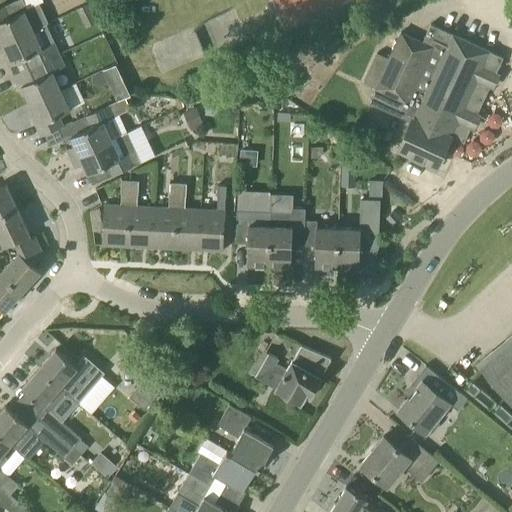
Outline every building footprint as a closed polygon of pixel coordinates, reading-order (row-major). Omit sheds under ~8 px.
[(0,37),(2,43),(45,23),(48,22),(39,2),(24,9),(19,0),(15,0),(0,7),(0,37)] [(45,23),(2,43),(11,62),(8,64),(13,75),(59,54),(45,23)] [(401,32),(375,88),(404,101),(399,113),(412,119),(398,150),(436,167),(451,137),(464,143),(471,127),(468,125),(474,113),(477,114),(490,86),(487,84),(493,72),(496,73),(503,57),(431,24),(422,42),(401,32)] [(61,90),(52,70),(64,64),(59,54),(13,75),(18,86),(22,85),(30,104),(61,90)] [(117,100),(131,94),(116,62),(103,69),(117,100)] [(41,136),(63,125),(58,114),(70,109),(61,90),(30,104),(39,123),(36,125),(41,136)] [(71,158),(112,139),(127,132),(119,114),(114,117),(109,105),(83,116),(88,127),(71,135),(75,145),(67,148),(71,158)] [(196,107),(183,112),(191,129),(204,124),(196,107)] [(277,111),(276,122),(288,122),(289,112),(277,111)] [(136,164),(131,152),(135,150),(127,132),(112,139),(71,158),(76,167),(84,164),(88,173),(91,172),(96,182),(136,164)] [(239,149),(239,166),(256,166),(257,150),(239,149)] [(130,180),(129,193),(137,193),(138,180),(130,180)] [(170,195),(177,195),(178,182),(170,182),(170,195)] [(178,182),(177,195),(185,195),(186,183),(178,182)] [(0,215),(17,207),(6,184),(0,187),(0,215)] [(218,184),(217,197),(226,197),(226,184),(218,184)] [(304,220),(304,208),(292,208),(292,194),(271,194),(270,211),(269,264),(291,265),(292,245),(304,245),(304,220)] [(126,245),(128,205),(121,204),(104,204),(102,244),(126,245)] [(150,247),(152,206),(137,205),(128,205),(126,245),(150,247)] [(175,248),(176,207),(169,207),(152,206),(150,247),(175,248)] [(31,237),(17,207),(0,215),(0,236),(4,246),(6,245),(13,259),(34,278),(41,270),(37,267),(46,258),(35,236),(31,237)] [(199,249),(201,209),(185,208),(176,207),(175,248),(199,249)] [(223,250),(225,209),(217,209),(201,209),(199,249),(223,250)] [(269,264),(270,211),(236,210),(236,243),(248,243),(247,263),(269,264)] [(392,223),(399,217),(392,210),(385,216),(392,223)] [(337,266),(339,227),(317,227),(317,220),(304,220),(304,245),(316,245),(315,266),(337,266)] [(359,267),(361,228),(339,227),(337,266),(359,267)] [(0,306),(5,311),(34,278),(13,259),(0,273),(0,306)] [(511,404),(511,333),(477,362),(511,404)] [(320,377),(331,358),(302,345),(293,360),(292,360),(284,375),(272,369),(278,358),(269,353),(255,375),(276,387),(276,388),(301,402),(307,391),(311,393),(313,390),(316,389),(320,384),(319,381),(321,377),(320,377)] [(77,367),(56,348),(39,368),(60,387),(68,377),(74,381),(82,372),(93,381),(101,372),(85,358),(77,367)] [(457,408),(466,397),(425,365),(411,383),(417,387),(398,410),(425,431),(449,402),(457,408)] [(65,391),(60,387),(39,368),(22,387),(43,406),(36,415),(81,455),(89,446),(80,438),(80,437),(59,420),(49,410),(57,401),(65,391)] [(144,409),(168,382),(152,369),(129,396),(144,409)] [(260,468),(273,445),(245,428),(251,417),(229,404),(217,425),(239,437),(231,451),(227,449),(260,468)] [(6,405),(0,412),(0,434),(10,444),(16,448),(24,439),(32,429),(64,457),(73,465),(81,455),(36,415),(28,424),(6,405)] [(0,484),(1,486),(10,477),(0,468),(0,466),(7,458),(2,453),(10,444),(0,434),(0,484)] [(410,457),(428,473),(439,460),(407,434),(397,446),(384,435),(361,463),(387,485),(410,457)] [(260,468),(227,449),(218,463),(201,453),(189,473),(211,486),(217,475),(242,490),(256,467),(259,469),(260,468)] [(115,473),(106,491),(122,500),(132,481),(115,473)] [(232,511),(205,496),(211,486),(189,473),(177,493),(199,505),(194,511),(232,511)] [(10,477),(1,486),(11,494),(19,485),(10,477)] [(0,501),(12,511),(15,511),(22,504),(1,486),(0,484),(0,501)] [(387,511),(386,511),(346,486),(330,511),(387,511)]
